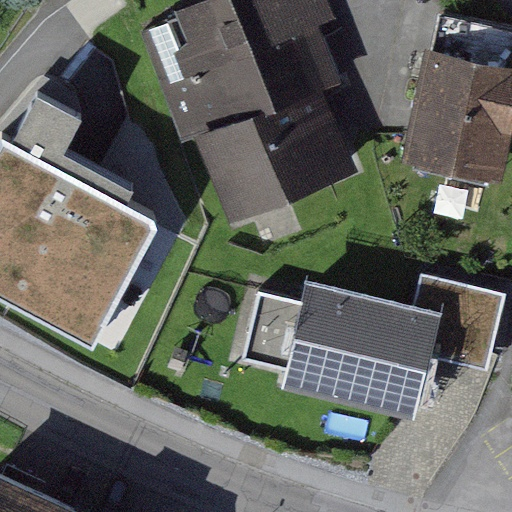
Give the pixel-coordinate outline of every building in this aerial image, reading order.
[(216,139),(243,213),(358,172),(329,93),(345,88),(312,0),(246,0),(155,33),(197,146),(216,139)] [(511,34),(432,16),(398,162),(488,183),(511,80),(511,34)] [(0,134),(0,297),(83,342),(151,216),(116,197),(123,186),(53,149),(72,114),(27,90),(2,136),(0,134)] [(476,366),(495,288),(408,267),(399,303),(302,280),(298,299),(251,288),(234,358),(282,370),(276,393),(409,425),(426,354),(476,366)] [(78,511),(0,477),(0,511),(78,511)]
